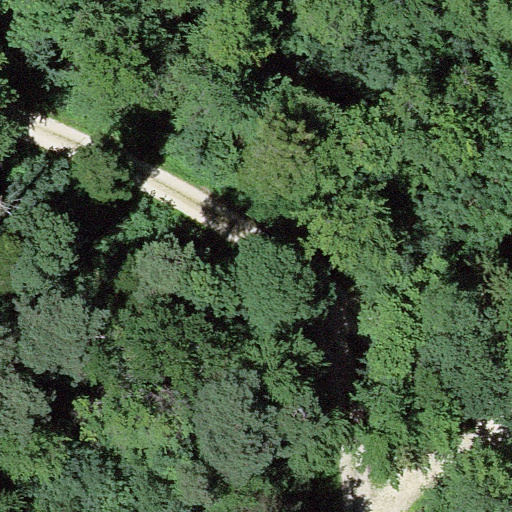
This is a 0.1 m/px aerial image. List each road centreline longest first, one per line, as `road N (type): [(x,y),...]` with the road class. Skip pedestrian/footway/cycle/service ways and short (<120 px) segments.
road 1 (track): [(0,113),(166,177),(481,415),(511,426)]
road 2 (track): [(360,511),(329,296)]
road 3 (track): [(481,415),(363,511)]
